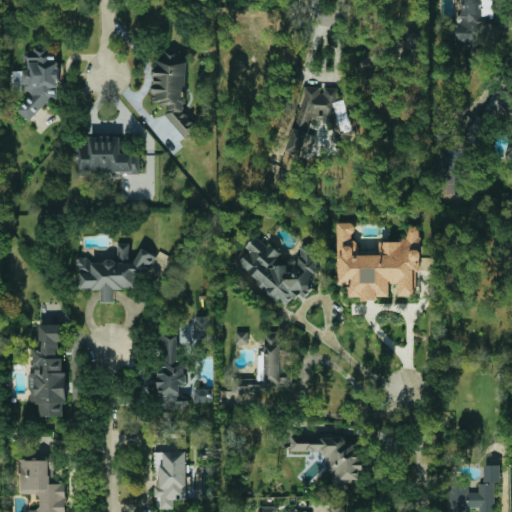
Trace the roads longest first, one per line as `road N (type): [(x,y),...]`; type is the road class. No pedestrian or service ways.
road 1 (residential): [(113,511),(110,344)]
road 2 (residential): [(421,511),(421,444),(402,388)]
